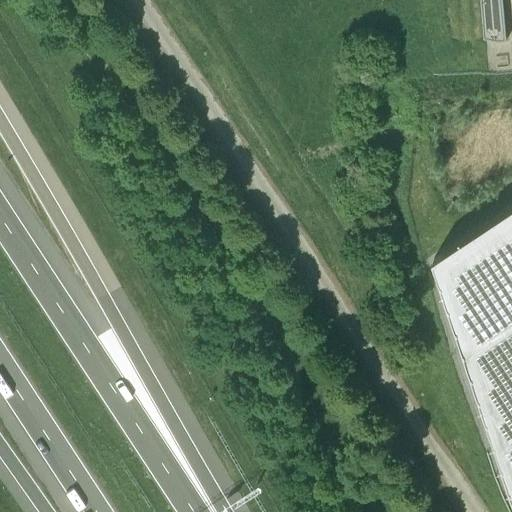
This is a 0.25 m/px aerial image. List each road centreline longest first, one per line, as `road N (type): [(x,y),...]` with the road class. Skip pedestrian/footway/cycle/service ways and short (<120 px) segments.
road 1 (unclassified): [(473,511),(137,0)]
road 2 (motorway): [(208,511),(118,326),(0,121)]
road 3 (motorway): [(196,511),(0,212)]
road 4 (motorway): [(0,366),(95,511)]
